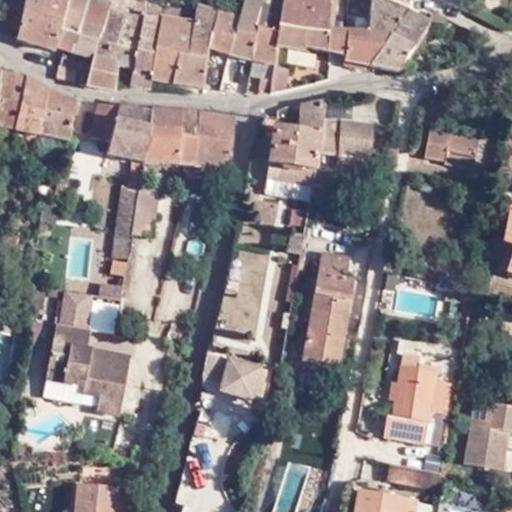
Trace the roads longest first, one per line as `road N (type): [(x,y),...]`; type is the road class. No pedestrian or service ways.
road 1 (unclassified): [(149,511),(243,106)]
road 2 (unclassified): [(243,106),(368,77),(483,71),(511,35)]
road 3 (residential): [(0,44),(33,75),(83,93),(243,106)]
